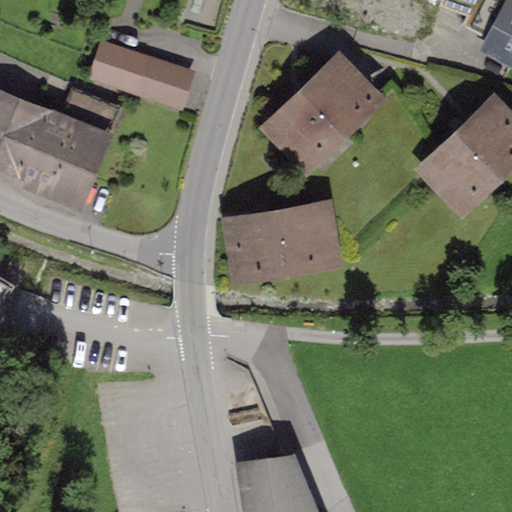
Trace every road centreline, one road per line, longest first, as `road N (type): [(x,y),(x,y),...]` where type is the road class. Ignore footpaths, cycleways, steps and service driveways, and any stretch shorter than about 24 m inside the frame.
road 1 (residential): [(194,335),(412,344),(511,335)]
road 2 (tertiary): [(189,252),(197,189),(251,0)]
road 3 (residential): [(189,252),(139,251),(0,207)]
road 4 (tertiary): [(221,511),(194,335)]
